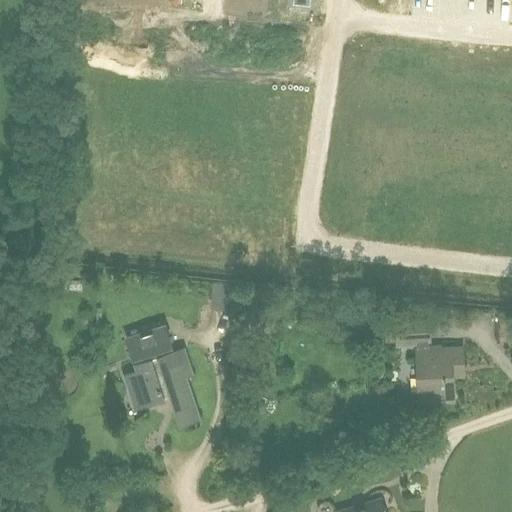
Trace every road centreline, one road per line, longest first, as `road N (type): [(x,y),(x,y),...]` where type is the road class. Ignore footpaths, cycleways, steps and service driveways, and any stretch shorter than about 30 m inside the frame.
road 1 (residential): [(511,269),(304,245),(317,134)]
road 2 (unclassified): [(209,511),(511,411)]
road 3 (residential): [(332,4),(511,25)]
road 4 (residential): [(317,134),(147,113)]
road 5 (residential): [(317,134),(332,4)]
